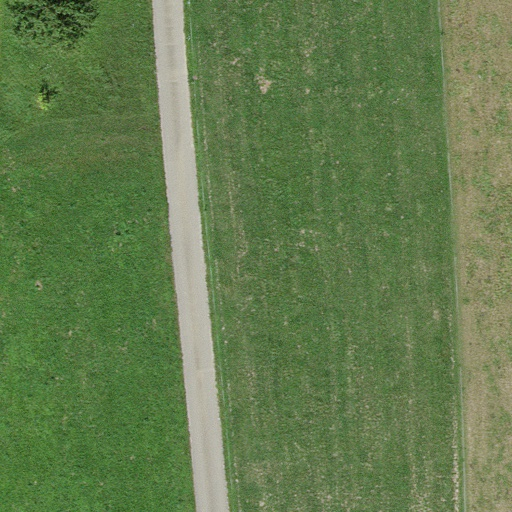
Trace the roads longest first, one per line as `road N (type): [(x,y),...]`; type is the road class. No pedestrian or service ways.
road 1 (track): [(160,0),(208,511)]
road 2 (track): [(0,164),(172,169)]
